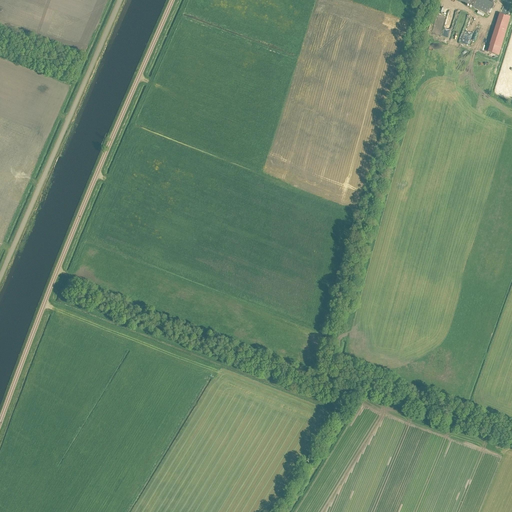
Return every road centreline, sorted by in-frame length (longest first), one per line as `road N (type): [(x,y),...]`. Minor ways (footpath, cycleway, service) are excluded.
road 1 (unclassified): [(0,422),(172,0)]
road 2 (unclassified): [(0,278),(120,0)]
